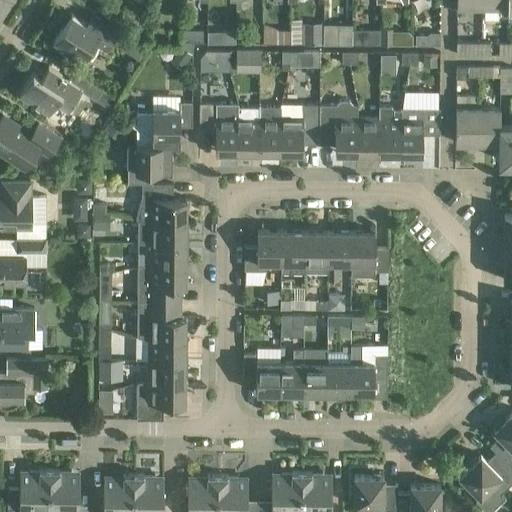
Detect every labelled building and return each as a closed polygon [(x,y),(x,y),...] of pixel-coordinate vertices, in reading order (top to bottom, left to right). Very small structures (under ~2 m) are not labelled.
[(120,29),(109,22),(93,11),(86,22),(71,13),(53,41),(71,52),(74,48),(86,56),(94,43),(106,51),(120,29)] [(302,25),(302,43),(323,43),(323,23),(323,22),(302,23),(302,25)] [(323,43),(323,44),(338,44),(338,24),(323,23),(323,43)] [(393,27),(380,27),(380,33),(380,43),(393,43),(393,27)] [(277,30),(277,43),(291,43),(291,30),(277,30)] [(396,30),(396,43),(412,44),(412,35),(408,30),(396,30)] [(224,31),(224,42),(235,42),(236,42),(236,31),(224,31)] [(370,32),(370,43),(380,43),(380,33),(370,32)] [(465,55),(465,41),(457,41),(457,55),(465,55)] [(474,55),(474,41),(465,41),(465,55),(474,55)] [(482,55),(482,41),(474,41),(474,55),(482,55)] [(490,55),(490,41),(482,41),(482,55),(490,55)] [(499,55),(508,55),(508,41),(499,41),(499,55)] [(237,49),(236,71),(260,72),(261,49),(237,49)] [(218,50),(218,71),(230,71),(230,50),(218,50)] [(290,62),(290,50),(282,50),(282,62),(290,62)] [(298,63),(298,50),(290,50),(290,62),(298,63)] [(350,63),(350,51),(342,51),(342,63),(350,63)] [(358,63),(358,51),(350,51),(350,63),(358,63)] [(410,63),(410,51),(402,51),(402,63),(410,63)] [(418,63),(418,51),(410,51),(410,63),(418,63)] [(70,80),(65,77),(48,66),(41,77),(33,71),(19,93),(49,112),(56,102),(68,110),(81,89),(70,80)] [(468,78),(468,75),(468,66),(456,66),(456,78),(468,78)] [(478,75),(478,66),(468,66),(468,75),(478,75)] [(500,75),(500,67),(478,66),(478,75),(500,75)] [(511,74),(511,66),(500,67),(500,75),(511,74)] [(112,109),(117,99),(76,72),(70,80),(81,89),(112,109)] [(500,83),(511,83),(511,74),(500,75),(500,83)] [(511,91),(511,83),(500,83),(500,91),(511,91)] [(193,105),(193,100),(180,100),(180,108),(153,108),(152,143),(180,144),(180,125),(192,125),(193,105)] [(358,116),(357,116),(358,104),(353,104),(350,100),(340,100),(336,104),(320,104),(319,143),(335,144),(335,153),(357,153),(357,155),(358,116)] [(238,102),(217,102),(200,102),(199,130),(216,130),(215,151),(237,152),(237,154),(238,154),(238,115),(238,102)] [(319,143),(320,104),(281,103),(281,106),(281,115),(281,154),(281,152),(303,152),(303,143),(319,143)] [(260,105),(260,115),(259,154),(281,154),(281,115),(281,106),(260,105)] [(401,156),(401,109),(394,108),(391,105),(380,105),(379,116),(379,155),(401,156)] [(440,107),(420,106),(401,106),(401,109),(401,156),(401,153),(423,153),(423,133),(440,133),(440,107)] [(477,142),(478,106),(456,106),(455,142),(477,142)] [(500,122),(500,106),(478,106),(477,142),(499,142),(499,122),(500,122)] [(250,115),(238,115),(238,154),(259,154),(260,115),(250,114),(250,115)] [(49,153),(60,137),(38,123),(32,134),(4,116),(0,121),(0,150),(25,166),(38,146),(49,153)] [(379,116),(358,116),(357,155),(379,155),(379,116)] [(511,122),(500,122),(499,122),(499,142),(499,152),(509,152),(509,163),(511,163),(511,122)] [(152,143),(128,143),(128,182),(142,183),(152,183),(153,171),(172,171),(172,144),(180,145),(180,144),(152,143)] [(0,226),(8,227),(17,227),(47,227),(47,195),(32,195),(31,195),(31,181),(22,181),(2,181),(2,195),(0,194),(0,226)] [(173,183),(152,183),(142,183),(142,195),(136,217),(139,218),(139,219),(142,220),(150,220),(187,220),(187,198),(173,198),(173,183)] [(87,208),(90,208),(89,195),(71,196),(72,219),(88,218),(87,208)] [(105,211),(105,203),(93,203),(93,211),(105,211)] [(94,213),(94,229),(110,229),(110,213),(105,213),(94,213)] [(189,220),(187,220),(150,220),(142,220),(139,219),(139,242),(189,242),(189,220)] [(257,245),(245,245),(244,269),(257,269),(259,269),(261,269),(264,268),(267,267),(269,265),(270,263),(271,261),(282,261),(281,230),(257,230),(257,245)] [(305,230),(281,230),(282,261),(282,271),(304,272),(305,230)] [(328,230),(305,230),(305,272),(328,272),(328,261),(328,230)] [(351,262),(352,231),(328,230),(328,261),(328,272),(328,279),(339,279),(339,262),(351,262)] [(388,270),(388,246),(375,246),(376,231),(352,231),(351,262),(375,262),(375,270),(388,270)] [(17,237),(17,251),(26,251),(47,251),(47,237),(17,237)] [(189,264),(189,242),(139,242),(138,264),(142,263),(189,264)] [(0,254),(0,282),(26,283),(26,265),(47,266),(47,251),(26,251),(26,255),(0,254)] [(99,271),(112,271),(112,263),(99,263),(99,271)] [(189,264),(142,263),(138,264),(138,300),(181,301),(181,286),(186,286),(186,264),(189,264)] [(112,271),(99,271),(99,300),(111,300),(112,271)] [(281,307),(292,308),(292,299),(282,299),(281,307)] [(328,308),(328,299),(317,299),(317,308),(328,308)] [(181,316),(181,301),(138,300),(138,335),(149,338),(188,338),(186,338),(186,316),(181,316)] [(35,308),(7,307),(0,307),(0,346),(28,347),(28,328),(34,328),(35,308)] [(304,322),(304,314),(293,314),(293,322),(304,322)] [(315,322),(315,314),(304,314),(304,322),(315,322)] [(350,324),(351,315),(340,314),(340,323),(350,324)] [(99,329),(111,329),(111,321),(99,321),(99,329)] [(99,329),(99,345),(111,345),(111,329),(99,329)] [(188,360),(188,338),(149,338),(149,360),(188,360)] [(374,362),(362,362),(362,344),(351,344),(351,361),(350,361),(350,393),(374,393),(374,377),(387,377),(387,353),(374,353),(374,362)] [(303,392),(304,361),(304,347),(293,347),(293,361),(280,361),(280,392),(303,392)] [(257,361),(257,352),(244,352),(243,376),(256,376),(256,392),(280,392),(280,361),(257,361)] [(20,401),(20,398),(25,398),(25,391),(34,391),(34,388),(48,388),(48,357),(6,357),(6,371),(0,370),(0,403),(7,407),(20,401)] [(100,359),(100,377),(111,377),(111,359),(100,359)] [(188,382),(188,360),(149,360),(149,380),(141,380),(137,382),(141,381),(188,382)] [(327,392),(327,361),(304,361),(303,392),(327,392)] [(350,393),(350,361),(327,361),(327,392),(350,393)] [(188,382),(141,381),(137,382),(137,394),(137,398),(137,418),(163,419),(163,403),(185,404),(185,382),(188,382)] [(511,411),(494,429),(500,435),(490,445),(511,466),(511,411)] [(501,493),(511,481),(511,466),(490,445),(496,451),(487,460),(481,454),(460,475),(480,495),(475,500),(487,511),(489,511),(505,497),(501,493)] [(49,511),(50,469),(40,469),(20,469),(20,479),(20,487),(8,487),(7,511),(49,511)] [(79,511),(80,469),(60,469),(50,469),(49,511),(79,511)] [(301,511),(302,471),(292,471),(272,471),(271,501),(271,511),(301,511)] [(331,511),(332,472),(312,471),(302,471),(301,511),(331,511)] [(133,511),(134,474),(124,474),(104,473),(103,511),(133,511)] [(164,474),(144,474),(134,474),(133,511),(163,511),(164,504),(164,474)] [(217,511),(218,475),(208,474),(188,474),(187,511),(217,511)] [(248,475),(228,475),(218,475),(217,511),(247,511),(248,505),(248,475)] [(398,483),(397,483),(384,483),(384,475),(354,475),(354,495),(354,505),(354,504),(354,511),(397,511),(397,492),(398,492),(398,483)] [(440,511),(440,504),(441,484),(411,484),(410,492),(398,492),(397,492),(397,511),(440,511)]
